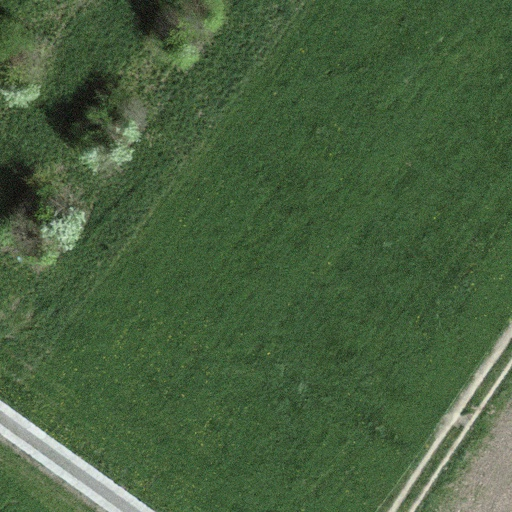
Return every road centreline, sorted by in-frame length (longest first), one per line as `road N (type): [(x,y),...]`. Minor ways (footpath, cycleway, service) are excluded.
road 1 (track): [(403,511),(511,356)]
road 2 (track): [(0,419),(127,511)]
